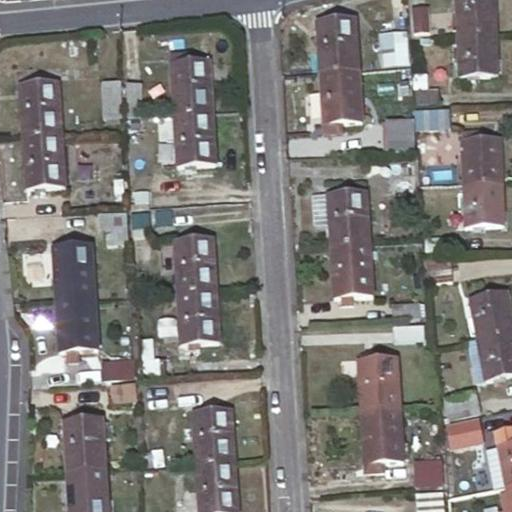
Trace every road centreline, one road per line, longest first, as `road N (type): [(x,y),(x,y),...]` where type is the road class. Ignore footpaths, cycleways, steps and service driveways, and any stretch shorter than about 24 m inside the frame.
road 1 (residential): [(292,511),(255,0)]
road 2 (residential): [(0,25),(255,0)]
